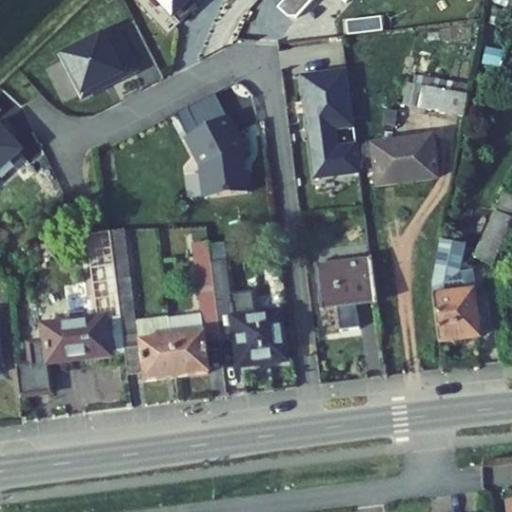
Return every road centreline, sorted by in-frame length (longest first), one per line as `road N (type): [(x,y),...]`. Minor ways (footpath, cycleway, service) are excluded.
road 1 (residential): [(63,144),(223,62),(261,64),(318,430)]
road 2 (tertiary): [(318,430),(0,470)]
road 3 (tertiary): [(511,409),(318,430)]
